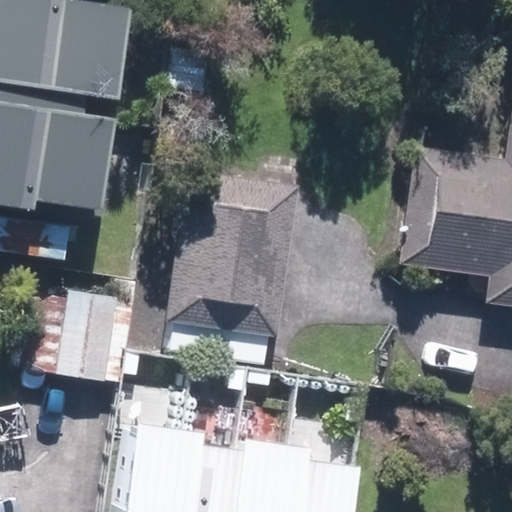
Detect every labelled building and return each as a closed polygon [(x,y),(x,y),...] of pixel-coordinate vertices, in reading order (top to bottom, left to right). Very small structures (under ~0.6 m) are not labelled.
[(123,0),(0,0),(0,72),(112,87),(123,0)] [(511,77),(500,158),(414,145),(397,257),(483,270),(479,297),(511,301),(511,77)] [(115,111),(0,94),(0,197),(100,212),(115,111)] [(300,182),(189,167),(168,325),(279,340),(300,182)] [(15,288),(9,366),(115,373),(121,295),(15,288)] [(105,511),(332,511),(346,418),(284,409),(281,426),(222,418),(220,428),(120,414),(105,511)]
